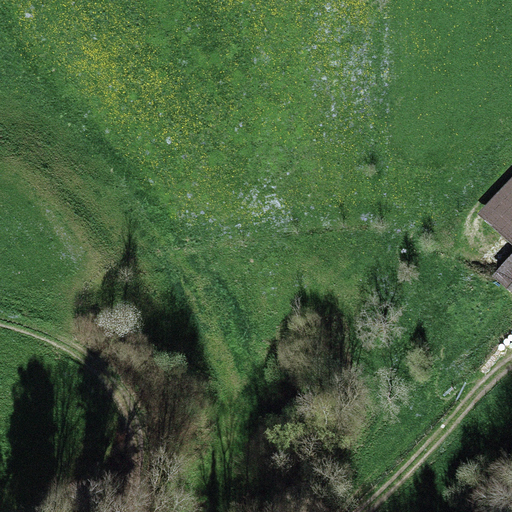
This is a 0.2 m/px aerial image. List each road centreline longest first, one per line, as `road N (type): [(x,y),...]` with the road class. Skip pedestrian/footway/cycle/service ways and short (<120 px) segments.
road 1 (track): [(127,511),(142,425),(130,395),(57,332),(0,316)]
road 2 (track): [(511,363),(354,511)]
